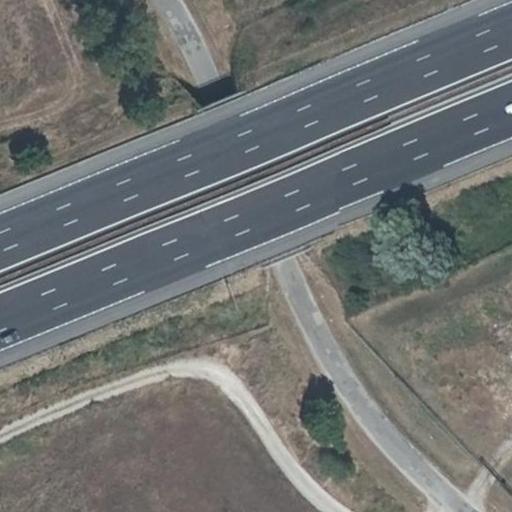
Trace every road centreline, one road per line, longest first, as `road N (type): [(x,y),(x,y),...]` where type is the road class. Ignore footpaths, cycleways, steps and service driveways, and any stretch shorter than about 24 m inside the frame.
road 1 (unclassified): [(465,511),(364,413),(320,339),(165,0)]
road 2 (motorway): [(0,317),(511,105)]
road 3 (motorway): [(511,28),(0,240)]
road 4 (track): [(334,511),(306,489),(221,374),(195,366),(158,373),(0,447)]
road 5 (track): [(48,0),(93,84),(85,103),(0,129)]
